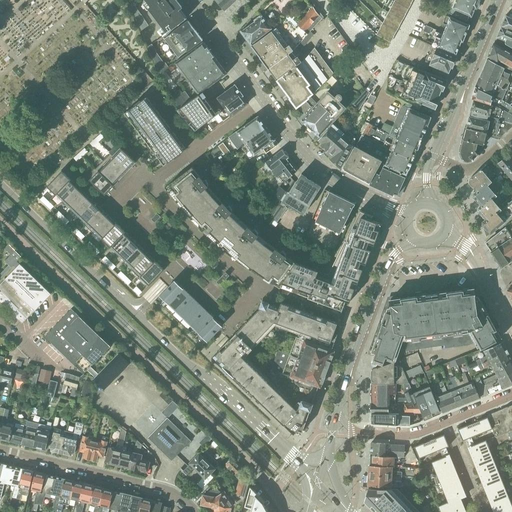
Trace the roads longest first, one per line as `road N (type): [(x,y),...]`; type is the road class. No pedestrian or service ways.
road 1 (secondary): [(0,184),(300,462)]
road 2 (residential): [(151,183),(143,174),(113,205),(233,321),(263,290)]
road 3 (residential): [(0,449),(168,492),(190,511)]
road 4 (secondary): [(337,410),(388,263),(415,239)]
road 5 (tertiary): [(408,213),(318,166),(264,99)]
road 6 (residential): [(196,151),(264,226),(322,265)]
road 7 (secondary): [(432,156),(500,0)]
road 8 (residential): [(263,290),(151,183)]
